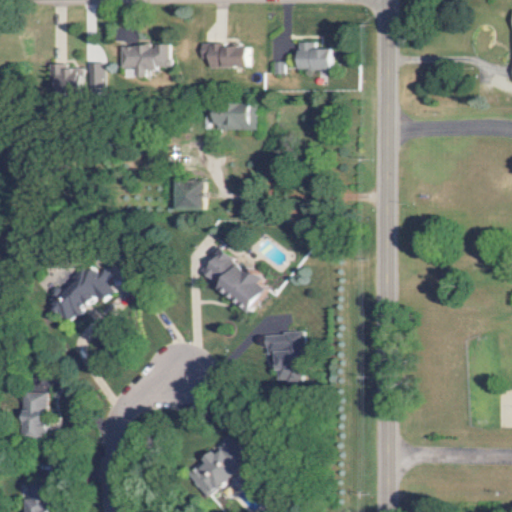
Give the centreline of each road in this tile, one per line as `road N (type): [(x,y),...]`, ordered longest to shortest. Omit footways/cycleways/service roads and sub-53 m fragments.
road 1 (residential): [(387,511),(386,0)]
road 2 (residential): [(173,377),(143,394),(119,422),(111,443),(111,511)]
